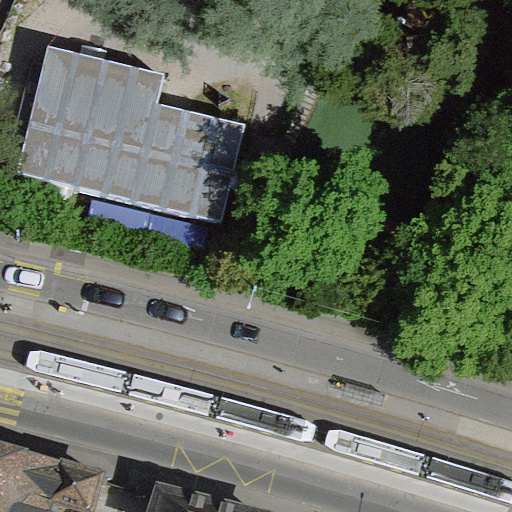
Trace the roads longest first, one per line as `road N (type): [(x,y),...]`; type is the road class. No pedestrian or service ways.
road 1 (secondary): [(511,412),(0,274)]
road 2 (secondary): [(0,407),(393,511)]
